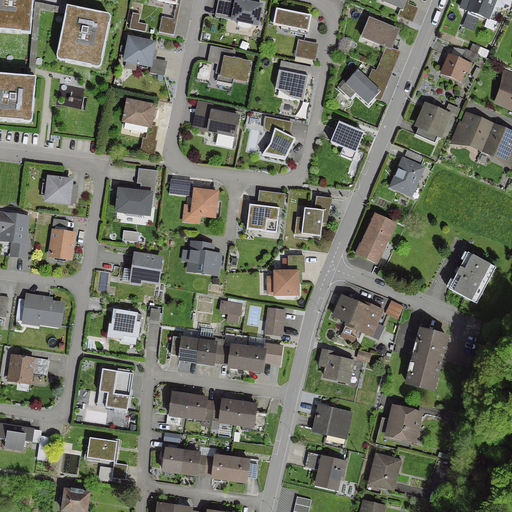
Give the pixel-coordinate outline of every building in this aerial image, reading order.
[(32,0),(0,0),(0,25),(30,27),(32,0)] [(408,0),(380,0),(380,2),(404,11),(408,0)] [(472,0),(468,12),(486,19),(483,26),(492,30),(493,28),(494,28),(495,27),(494,27),(495,23),(494,22),(499,10),(491,7),(494,1),(490,0),(472,0)] [(244,2),(235,1),(230,21),(256,26),(260,6),(251,4),(251,3),(244,2)] [(110,13),(68,4),(58,55),(100,63),(110,13)] [(310,18),(277,12),(274,28),(307,34),(310,18)] [(129,30),(145,33),(146,25),(139,23),(140,16),(132,15),(129,30)] [(161,18),(159,33),(173,35),(175,20),(161,18)] [(399,32),(369,21),(362,40),(392,51),(399,32)] [(149,67),(154,45),(130,40),(125,62),(149,67)] [(317,46),(299,43),(296,58),(314,61),(317,46)] [(471,45),(469,51),(477,54),(479,49),(471,45)] [(465,51),(462,58),(474,63),(477,56),(465,51)] [(463,71),(467,73),(470,65),(448,56),(441,74),(459,82),(463,71)] [(219,77),(245,82),(249,63),(239,61),(240,60),(232,59),(223,58),(219,77)] [(32,75),(0,73),(0,114),(29,117),(32,75)] [(380,93),(359,73),(346,86),(368,107),(380,93)] [(307,80),(278,74),(275,90),(294,102),(302,103),(307,80)] [(511,74),(510,74),(498,103),(511,108),(511,74)] [(155,108),(125,103),(121,126),(150,132),(155,108)] [(458,110),(447,105),(445,112),(455,116),(458,110)] [(438,134),(445,117),(425,108),(418,125),(418,126),(414,135),(433,144),(438,134)] [(206,131),(233,137),(237,118),(210,112),(206,131)] [(459,123),(453,137),(482,149),(491,127),(470,118),(466,126),(459,123)] [(364,134),(340,123),(331,143),(355,153),(364,134)] [(511,139),(511,135),(491,127),(482,149),(511,161),(511,158),(511,145),(510,145),(511,139)] [(295,141),(275,132),(270,147),(264,156),(285,160),(295,141)] [(143,140),(140,154),(154,157),(157,143),(143,140)] [(403,157),(418,164),(421,157),(406,151),(403,157)] [(395,180),(392,188),(409,196),(421,169),(402,160),(394,179),(395,180)] [(157,173),(139,171),(138,186),(155,187),(157,173)] [(72,181),(47,178),(44,203),(69,206),(72,181)] [(192,184),(171,181),(169,192),(190,196),(192,184)] [(153,194),(120,191),(118,211),(150,214),(153,194)] [(287,195),(261,192),(259,206),(279,209),(285,210),(287,195)] [(214,217),(216,196),(196,194),(194,215),(214,217)] [(333,210),(335,199),(319,197),(318,208),(333,210)] [(259,206),(249,205),(246,228),(276,232),(279,209),(259,206)] [(319,237),(322,211),(303,209),(300,235),(319,237)] [(22,243),(26,218),(0,214),(0,231),(2,232),(1,240),(12,242),(10,256),(24,258),(26,243),(22,243)] [(375,264),(394,224),(375,215),(356,255),(375,264)] [(140,243),(142,233),(126,231),(125,241),(140,243)] [(52,232),(49,256),(69,259),(72,235),(52,232)] [(191,244),(187,271),(216,275),(219,255),(210,254),(211,246),(191,244)] [(448,289),(447,289),(475,304),(494,268),(466,253),(448,289)] [(134,255),(130,279),(156,283),(159,259),(134,255)] [(288,270),(273,270),(273,298),(300,298),(300,271),(304,271),(304,258),(288,257),(288,270)] [(38,324),(58,326),(61,305),(48,303),(48,300),(26,296),(25,301),(18,300),(15,320),(23,321),(24,318),(38,320),(38,324)] [(355,326),(354,329),(370,336),(381,311),(358,301),(357,304),(342,297),(333,317),(355,326)] [(402,307),(390,301),(384,314),(396,320),(402,307)] [(219,312),(238,315),(240,305),(221,302),(219,312)] [(162,309),(153,308),(151,321),(160,323),(162,309)] [(109,326),(108,336),(120,338),(121,334),(135,336),(137,324),(133,324),(133,322),(138,322),(141,316),(127,311),(126,313),(113,312),(111,327),(109,326)] [(267,311),(264,333),(279,335),(282,313),(267,311)] [(199,338),(198,342),(195,362),(212,365),(212,362),(220,363),(222,347),(214,346),(215,344),(214,344),(214,340),(211,340),(212,332),(200,330),(199,338)] [(419,330),(406,384),(432,390),(446,337),(419,330)] [(178,356),(178,360),(195,362),(198,342),(173,338),(170,355),(178,356)] [(227,367),(243,369),(246,349),(230,346),(230,348),(222,347),(220,363),(227,364),(227,367)] [(246,349),(243,369),(261,372),(264,351),(246,349)] [(319,360),(327,362),(323,377),(347,383),(352,363),(344,361),(345,357),(338,356),(338,359),(331,358),(333,353),(322,350),(319,360)] [(370,354),(358,351),(356,359),(367,362),(370,354)] [(32,358),(31,360),(11,357),(8,380),(19,382),(22,380),(29,381),(30,373),(45,375),(48,360),(32,358)] [(116,372),(101,369),(97,392),(106,394),(104,408),(126,411),(128,396),(112,394),(116,372)] [(167,425),(183,427),(185,417),(188,397),(171,394),(167,425)] [(206,399),(188,397),(185,417),(203,420),(203,418),(210,419),(213,403),(205,402),(206,399)] [(220,404),(213,403),(210,419),(209,428),(217,429),(218,422),(235,424),(238,404),(221,401),(220,404)] [(250,432),(251,432),(262,433),(265,416),(254,414),(255,406),(238,404),(235,424),(241,425),(240,431),(250,432)] [(326,435),(326,431),(345,436),(351,413),(318,406),(312,432),(326,435)] [(379,425),(374,444),(408,453),(418,415),(393,409),(389,427),(379,425)] [(32,430),(0,424),(0,439),(5,440),(4,448),(22,451),(23,441),(31,442),(32,430)] [(49,452),(49,445),(44,445),(45,430),(36,430),(36,444),(42,444),(42,451),(49,452)] [(179,436),(164,434),(163,441),(178,443),(179,436)] [(113,462),(116,442),(88,438),(86,458),(113,462)] [(198,454),(182,452),(179,473),(196,475),(196,473),(203,474),(207,449),(199,448),(198,454)] [(210,477),(227,480),(230,459),(213,457),(214,450),(207,449),(203,474),(211,475),(210,477)] [(161,470),(179,473),(182,452),(164,450),(161,470)] [(335,490),(340,471),(342,472),(344,462),(307,453),(304,468),(319,471),(316,486),(335,490)] [(380,483),(379,487),(392,490),(399,461),(375,455),(368,480),(380,483)] [(248,459),(248,461),(230,459),(227,480),(245,482),(246,474),(256,476),(258,461),(248,459)] [(128,480),(131,466),(117,463),(114,478),(128,480)] [(61,510),(72,511),(84,511),(87,494),(81,493),(81,491),(70,489),(70,491),(64,491),(62,501),(59,503),(59,507),(61,509),(61,510)] [(307,511),(310,500),(298,497),(294,511),(307,511)] [(359,511),(382,511),(383,509),(362,503),(359,511)]
